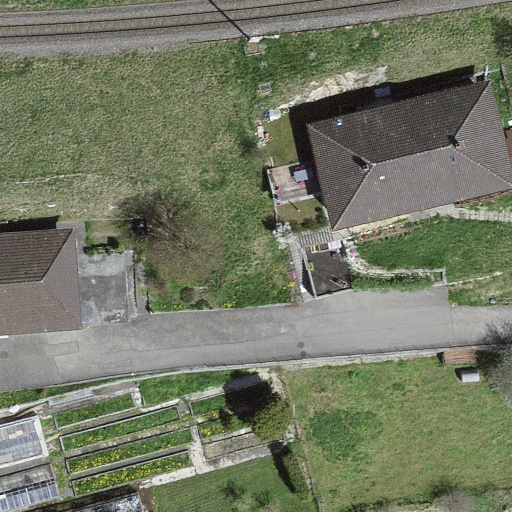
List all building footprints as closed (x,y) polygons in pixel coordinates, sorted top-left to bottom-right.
[(483,91),(317,131),(323,156),(267,169),(273,196),(329,183),(338,221),(505,181),(483,91)] [(123,251),(67,254),(66,238),(0,242),(0,326),(127,318),(123,251)] [(341,238),(302,247),(314,299),(354,289),(341,238)] [(37,414),(0,422),(0,467),(48,455),(37,414)] [(0,511),(60,497),(50,463),(0,476),(0,511)] [(143,511),(137,491),(56,511),(143,511)]
